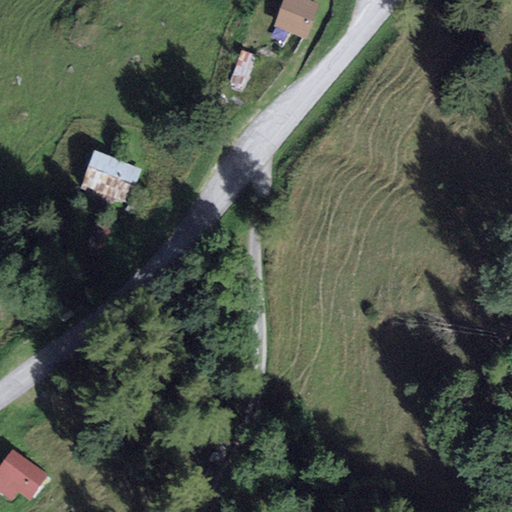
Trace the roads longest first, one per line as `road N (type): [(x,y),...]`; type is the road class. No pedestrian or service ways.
road 1 (unclassified): [(0,394),(181,244),(385,0)]
road 2 (track): [(252,161),(262,173),(251,403),(196,511)]
